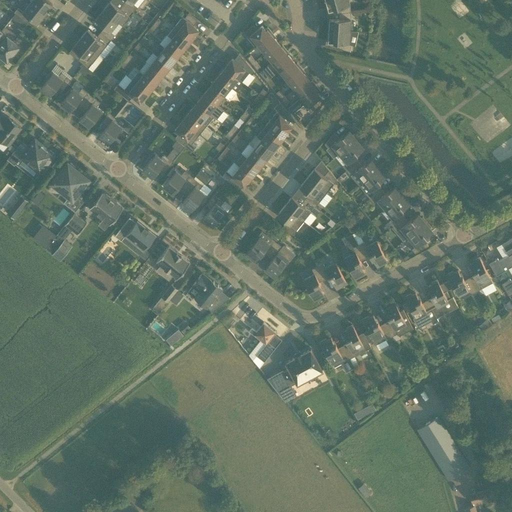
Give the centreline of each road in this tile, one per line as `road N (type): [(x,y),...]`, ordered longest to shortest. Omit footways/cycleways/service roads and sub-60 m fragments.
road 1 (residential): [(472,238),(310,321),(228,259)]
road 2 (residential): [(119,172),(258,0)]
road 3 (residential): [(228,259),(353,96)]
road 4 (residential): [(472,238),(353,96)]
road 5 (residential): [(228,259),(119,172)]
road 6 (residential): [(119,172),(23,91)]
